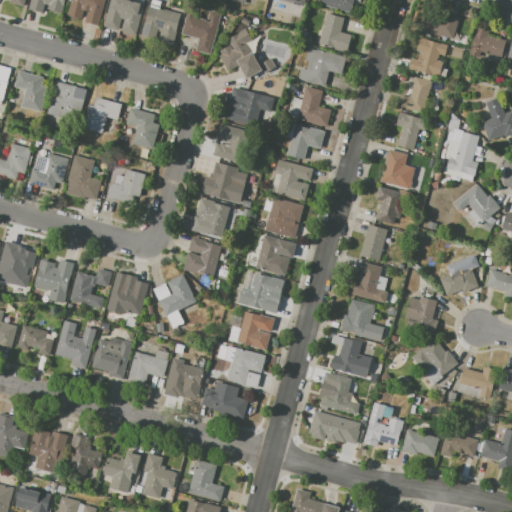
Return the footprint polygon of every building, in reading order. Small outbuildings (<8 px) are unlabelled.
[(65,0),(61,14),(48,10),(49,5),(44,3),(42,12),(29,9),(31,0),(65,0)] [(67,14),(70,0),(105,0),(99,25),(85,22),(88,11),(84,10),(81,18),(67,14)] [(110,0),(129,0),(144,4),(136,35),(121,31),(124,20),(121,19),(118,30),(104,26),(110,0)] [(354,0),(351,13),(320,5),(321,0),(354,0)] [(150,5),(181,14),(172,45),(158,41),(161,30),(157,29),(155,38),(141,34),(144,22),(145,22),(150,5)] [(427,9),(438,12),(437,15),(445,17),(446,13),(460,16),(454,38),(421,30),(427,9)] [(181,34),(187,11),(195,13),(194,16),(207,20),(210,11),(221,14),(210,54),(195,50),(199,39),(181,34)] [(326,13),(344,17),(341,32),(352,35),(348,51),(318,43),(326,13)] [(240,21),(243,17),(250,21),(247,26),(240,21)] [(252,23),(254,17),(260,19),(259,25),(252,23)] [(476,26),(489,30),(488,34),(506,39),(501,56),(470,48),(476,26)] [(217,52),(232,44),(229,38),(239,32),(239,31),(245,28),(252,39),(247,42),(252,52),(253,51),(259,64),(271,57),(277,67),(264,74),(262,71),(246,79),(239,65),(227,71),(217,52)] [(410,58),(417,60),(418,55),(421,56),(422,52),(416,51),(420,37),(448,44),(445,55),(440,54),(438,60),(443,61),(439,76),(408,68),(410,58)] [(451,55),(453,46),(464,48),(461,58),(451,55)] [(308,48),(316,50),(316,49),(346,57),(342,74),(328,71),(324,86),(298,79),(301,68),(306,69),(308,62),(305,61),(308,48)] [(0,65),(11,68),(2,100),(0,99),(0,65)] [(19,70),(44,77),(42,85),(48,87),(41,112),(21,106),(25,89),(14,86),(19,70)] [(400,107),(403,93),(410,95),(415,76),(432,81),(423,113),(400,107)] [(56,81),(80,87),(78,95),(84,97),(81,110),(69,107),(66,119),(47,113),(56,81)] [(306,86),(323,90),(319,106),(330,109),(326,126),(297,119),(306,86)] [(228,102),(224,119),(254,127),(263,96),(244,91),(241,105),(228,102)] [(88,105),(93,106),(96,97),(121,104),(117,119),(106,116),(101,133),(82,128),(88,105)] [(482,122),(492,118),(485,102),(498,97),(504,113),(511,110),(511,133),(505,137),(504,134),(489,140),(482,122)] [(130,107),(154,114),(152,122),(159,124),(152,148),(132,143),(136,127),(125,124),(130,107)] [(399,112),(428,119),(425,130),(420,128),(414,149),(397,145),(401,127),(395,126),(399,112)] [(451,113),(460,120),(457,134),(446,131),(451,113)] [(213,155),(242,163),(251,132),(221,123),(217,139),(225,142),(225,144),(221,143),(220,144),(216,143),(213,155)] [(295,125),(309,128),(310,127),(325,131),(320,148),(307,145),(303,159),(287,155),(295,125)] [(462,131),(479,136),(472,161),(478,162),(475,176),(463,173),(462,178),(443,173),(445,166),(446,167),(449,157),(455,159),(462,131)] [(0,158),(6,160),(11,143),(31,148),(24,175),(18,173),(16,180),(0,175),(0,158)] [(388,149),(407,154),(404,165),(415,167),(409,189),(380,182),(388,149)] [(29,184),(33,168),(44,170),(48,153),(68,159),(62,183),(55,182),(53,190),(29,184)] [(411,161),(413,154),(419,155),(417,162),(411,161)] [(74,155),(95,160),(90,178),(101,181),(96,199),(84,196),(84,198),(66,193),(69,180),(68,180),(74,155)] [(278,159),(313,168),(310,180),(298,177),(297,181),(309,184),(305,200),(277,193),(281,176),(275,174),(278,159)] [(201,192),(205,176),(218,179),(222,163),(241,168),(238,180),(246,182),(240,203),(201,192)] [(125,169),(145,174),(139,196),(133,195),(131,202),(122,199),(121,202),(106,198),(110,182),(114,183),(117,174),(123,176),(125,169)] [(477,183),(487,196),(490,194),(501,207),(478,225),(468,213),(472,209),(468,204),(460,211),(453,203),(477,183)] [(378,186),(401,192),(392,225),(376,221),(382,201),(375,199),(378,186)] [(228,239),(191,230),(195,216),(202,217),(202,216),(196,215),(201,197),(215,201),(215,203),(236,208),(228,239)] [(273,197),(303,205),(295,238),(265,230),(273,197)] [(242,206),(243,199),(251,201),(250,208),(242,206)] [(244,208),(251,210),(249,218),(242,216),(244,208)] [(506,212),(511,213),(511,231),(501,229),(506,212)] [(427,228),(429,221),(437,223),(435,230),(427,228)] [(368,224),(387,229),(379,260),(360,255),(368,224)] [(264,235),(282,239),(278,255),(289,258),(284,276),(255,268),(264,235)] [(192,237),(221,244),(217,262),(233,266),(229,281),(213,277),(213,276),(198,272),(197,273),(182,269),(187,251),(202,255),(202,254),(188,250),(192,237)] [(0,259),(5,240),(20,245),(19,246),(25,247),(24,249),(35,252),(31,267),(27,266),(25,274),(28,274),(25,287),(0,280),(0,259)] [(41,259),(56,263),(55,267),(58,268),(60,259),(74,263),(63,303),(48,299),(51,291),(34,287),(39,267),(41,259)] [(365,262),(381,266),(375,288),(382,290),(379,301),(350,294),(354,280),(360,282),(365,262)] [(439,278),(470,265),(479,286),(466,291),(463,285),(445,292),(439,278)] [(77,271),(96,276),(98,268),(111,271),(107,286),(95,283),(95,286),(93,286),(91,294),(104,297),(101,308),(70,300),(77,271)] [(490,269),(511,275),(511,300),(503,298),(505,291),(486,286),(490,269)] [(249,272),(269,277),(270,276),(283,280),(279,297),(271,295),(270,297),(279,299),(275,312),(247,305),(247,304),(238,301),(241,288),(245,289),(249,272)] [(153,288),(165,282),(171,294),(172,293),(167,281),(183,274),(195,302),(177,310),(183,322),(170,328),(153,288)] [(112,286),(132,291),(135,279),(148,282),(140,315),(107,306),(112,286)] [(410,297),(419,299),(420,296),(438,301),(431,326),(404,319),(410,297)] [(351,299),(370,304),(362,336),(340,330),(344,314),(347,315),(351,299)] [(0,309),(4,311),(1,321),(18,326),(11,351),(0,347),(0,309)] [(245,311),(260,315),(260,314),(274,318),(270,332),(258,328),(257,330),(270,333),(265,350),(251,346),(252,345),(237,341),(245,311)] [(64,320),(76,323),(72,336),(82,338),(86,326),(96,329),(86,368),(72,364),(73,359),(55,354),(64,320)] [(156,332),(155,323),(162,322),(164,331),(156,332)] [(23,325),(46,331),(45,337),(53,340),(49,355),(39,352),(40,349),(30,346),(29,349),(17,346),(23,325)] [(342,345),(330,342),(333,334),(344,337),(342,345)] [(99,338),(109,340),(110,336),(133,342),(123,379),(108,375),(109,372),(91,367),(99,338)] [(333,354),(340,356),(345,338),(361,342),(358,354),(371,357),(366,377),(330,368),(333,354)] [(421,351),(435,339),(445,351),(447,350),(458,363),(442,376),(421,351)] [(236,347),(265,355),(261,372),(249,369),(248,371),(260,374),(256,388),(227,381),(236,347)] [(135,351),(155,357),(157,349),(169,352),(162,378),(146,374),(145,380),(128,376),(135,351)] [(173,361),(203,369),(196,399),(180,395),(183,382),(169,378),(173,361)] [(463,368),(482,373),(484,366),(497,370),(490,398),(480,396),(481,389),(459,384),(463,368)] [(503,367),(511,369),(511,391),(498,388),(503,367)] [(325,372),(351,378),(346,400),(359,403),(356,414),(319,405),(323,391),(329,393),(331,385),(322,383),(325,372)] [(206,387),(221,391),(221,393),(248,400),(242,420),(213,412),(213,409),(201,406),(206,387)] [(374,402),(385,405),(380,423),(387,425),(390,417),(403,421),(396,446),(378,441),(376,447),(363,444),(374,402)] [(318,412),(360,423),(354,445),(329,438),(330,435),(313,431),(318,412)] [(0,414),(14,418),(12,425),(17,426),(16,429),(26,432),(22,449),(12,446),(9,458),(0,455),(0,414)] [(473,430),(475,422),(482,424),(479,432),(473,430)] [(35,428),(52,432),(52,430),(68,435),(57,473),(34,467),(37,456),(29,454),(35,428)] [(484,439),(501,444),(505,428),(511,429),(511,467),(511,471),(497,467),(499,461),(480,456),(484,439)] [(407,429),(439,437),(434,456),(416,452),(415,454),(401,450),(407,429)] [(446,430),(478,439),(473,458),(455,454),(454,458),(440,454),(446,430)] [(73,435),(87,438),(86,445),(91,446),(90,449),(102,453),(98,468),(89,466),(86,479),(67,474),(73,451),(69,450),(73,435)] [(107,457),(120,460),(120,457),(125,458),(127,452),(142,456),(137,474),(131,472),(129,479),(131,479),(128,492),(109,487),(111,476),(103,474),(107,457)] [(148,453),(162,457),(160,465),(165,467),(165,469),(176,472),(172,489),(162,486),(159,498),(142,493),(147,472),(143,471),(148,453)] [(197,459),(217,465),(212,483),(224,486),(220,501),(188,493),(197,459)] [(0,511),(0,484),(12,488),(5,511),(0,511)] [(17,488),(50,496),(46,511),(31,511),(32,511),(13,507),(17,488)] [(290,511),(297,488),(309,491),(308,497),(337,504),(334,511),(290,511)] [(55,511),(60,497),(97,508),(96,511),(55,511)] [(185,511),(189,499),(206,503),(220,506),(218,511),(185,511)]
